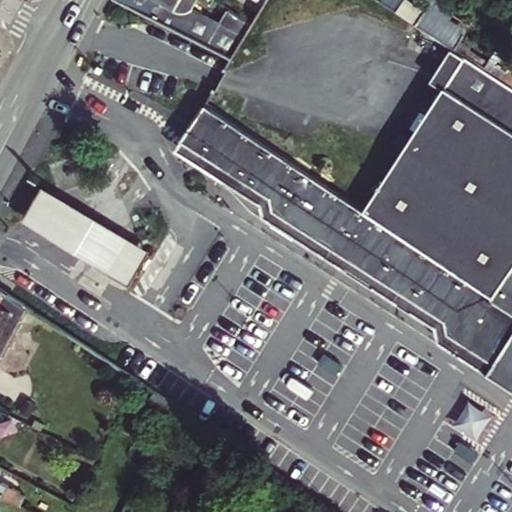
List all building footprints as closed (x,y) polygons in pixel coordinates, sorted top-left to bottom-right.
[(159,0),(126,0),(172,24),(179,11),(159,0)] [(159,0),(179,11),(188,11),(195,7),(199,0),(159,0)] [(434,0),(420,23),(441,37),(451,21),(437,12),(444,1),(441,0),(434,0)] [(239,14),(231,27),(248,37),(256,24),(239,14)] [(468,33),(451,21),(441,37),(458,48),(468,33)] [(224,23),(211,45),(235,58),(248,37),(231,27),(224,23)] [(511,83),(465,52),(365,208),(496,295),(511,271),(511,83)] [(511,271),(496,295),(365,208),(208,103),(201,115),(182,140),(275,201),(275,209),(441,328),(444,344),(511,387),(511,271)] [(107,158),(101,167),(110,172),(115,163),(107,158)] [(46,187),(25,221),(133,285),(155,249),(46,187)] [(0,287),(0,364),(31,308),(0,287)] [(475,440),(491,414),(467,399),(451,424),(475,440)] [(0,493),(17,502),(23,491),(0,479),(0,493)]
